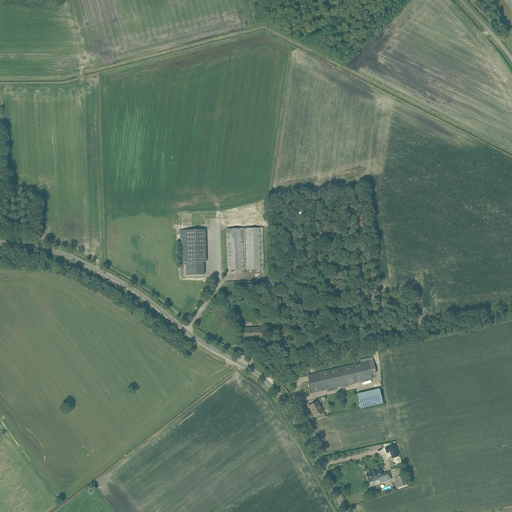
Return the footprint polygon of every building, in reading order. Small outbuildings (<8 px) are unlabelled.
[(264,269),(264,264),(262,227),(227,228),(228,265),(228,270),(244,270),(244,269),(246,269),(246,270),(264,269)] [(206,262),(205,230),(180,231),(181,263),(186,262),(186,275),(204,275),(203,262),(206,262)] [(244,338),(250,338),(250,339),(264,339),(263,328),(244,328),(244,338)] [(312,374),(307,375),(312,393),(316,392),(373,380),(371,375),(376,374),(372,357),(353,361),(354,364),(312,374)] [(379,389),(357,394),(360,409),(382,404),(379,389)] [(309,406),(315,417),(320,414),(323,412),(317,402),(309,406)] [(395,445),(385,448),(386,453),(390,452),(392,458),(399,456),(395,445)] [(369,482),(371,481),(379,479),(380,483),(391,479),(388,471),(382,474),(380,469),(366,474),(369,482)] [(398,488),(407,484),(402,471),(393,474),(398,488)]
